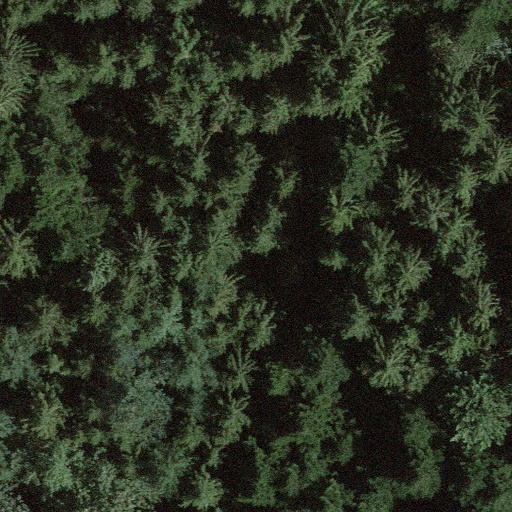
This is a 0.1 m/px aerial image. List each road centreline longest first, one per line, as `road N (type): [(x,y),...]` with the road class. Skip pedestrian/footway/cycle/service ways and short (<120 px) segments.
road 1 (track): [(0,0),(214,0)]
road 2 (track): [(370,0),(511,29)]
